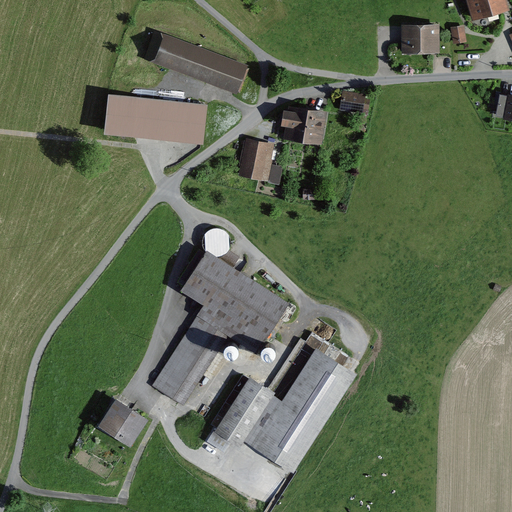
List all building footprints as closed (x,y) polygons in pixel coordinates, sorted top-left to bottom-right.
[(506,0),(469,0),(476,22),(510,12),(506,0)] [(439,23),(402,24),(403,52),(439,52),(439,23)] [(462,26),(450,27),(453,45),(465,43),(462,26)] [(251,69),(169,35),(159,59),(241,93),(251,69)] [(210,104),(114,94),(110,133),(206,143),(210,104)] [(368,97),(347,94),(344,109),(365,113),(368,97)] [(329,113),(291,107),(286,138),(324,145),(329,113)] [(274,146),(247,140),(239,176),(267,181),(274,146)] [(228,249),(223,258),(235,265),(240,256),(228,249)] [(294,305),(210,251),(184,291),(206,305),(153,387),(184,407),(230,337),(261,357),(294,305)] [(285,405),(251,382),(218,431),(244,448),(248,442),(293,472),(356,376),(320,352),(285,405)] [(151,419),(120,400),(102,428),(134,447),(151,419)]
